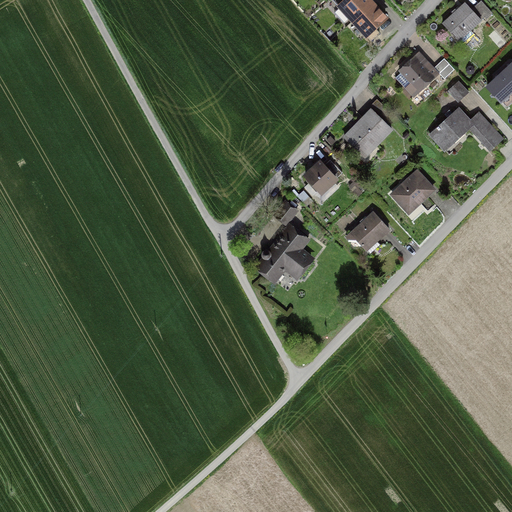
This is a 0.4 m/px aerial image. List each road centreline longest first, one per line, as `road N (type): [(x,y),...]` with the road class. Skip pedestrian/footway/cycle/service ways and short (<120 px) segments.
road 1 (residential): [(220,236),(434,0)]
road 2 (residential): [(511,167),(298,384)]
road 3 (unclassified): [(85,0),(220,236)]
road 4 (residential): [(298,384),(159,511)]
road 5 (unclassified): [(220,236),(298,384)]
